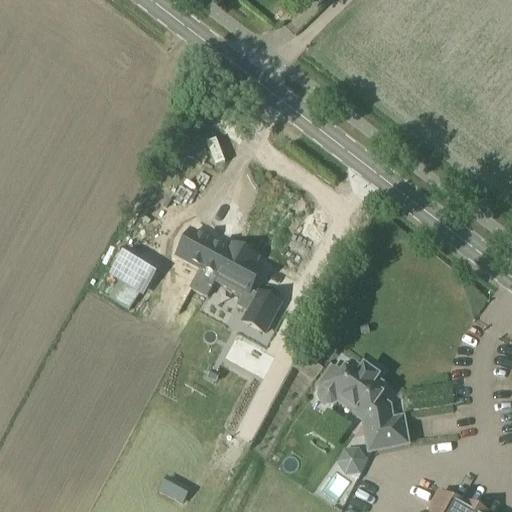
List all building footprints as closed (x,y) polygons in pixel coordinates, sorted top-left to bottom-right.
[(203,186),(212,167),(197,160),(188,179),(203,186)] [(260,243),(290,262),(307,237),(258,206),(232,247),(250,258),(260,243)] [(190,236),(178,258),(202,271),(191,292),(205,300),(206,300),(214,285),(213,285),(228,257),(190,236)] [(228,257),(213,285),(214,285),(242,300),(237,309),(247,315),(256,299),(249,295),(260,274),(251,269),(255,261),(233,249),(228,257)] [(155,274),(124,255),(113,273),(144,293),(155,274)] [(247,315),(242,325),(264,336),(279,308),(257,297),(256,299),(247,315)] [(320,394),(320,398),(322,402),(325,405),(329,405),(334,403),(336,400),(363,419),(364,418),(369,422),(370,428),(365,429),(370,453),(404,447),(400,423),(389,424),(387,410),(375,402),(382,392),(371,385),(374,381),(363,373),(360,377),(350,369),(342,380),(332,373),(321,389),(322,390),(320,394)] [(369,507),(373,496),(353,489),(349,501),(369,507)] [(473,511),(465,507),(461,511),(440,499),(432,511),(473,511)]
